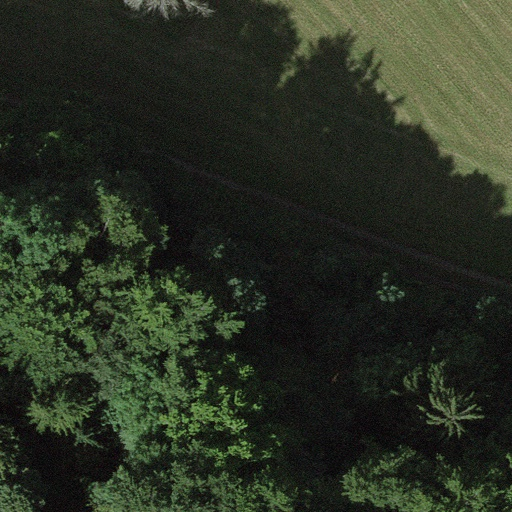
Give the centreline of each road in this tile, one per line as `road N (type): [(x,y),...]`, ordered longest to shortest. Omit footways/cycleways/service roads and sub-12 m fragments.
road 1 (track): [(511,289),(0,85)]
road 2 (track): [(0,474),(511,480)]
